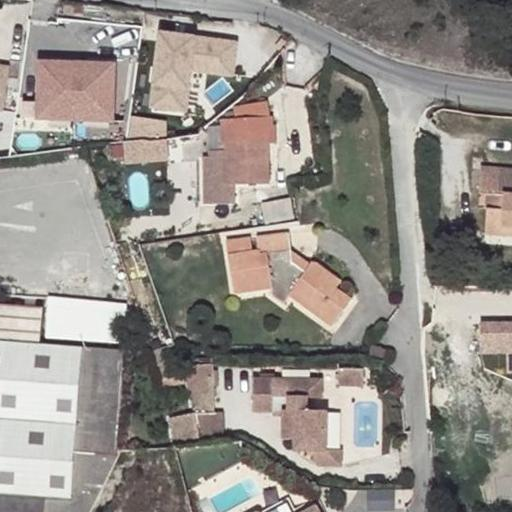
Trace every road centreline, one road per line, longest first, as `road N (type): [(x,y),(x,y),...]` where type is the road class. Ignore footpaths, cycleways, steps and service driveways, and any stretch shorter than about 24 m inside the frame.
road 1 (residential): [(423,507),(390,68)]
road 2 (tertiary): [(390,68),(314,31),(232,5)]
road 3 (tertiary): [(511,96),(390,68)]
